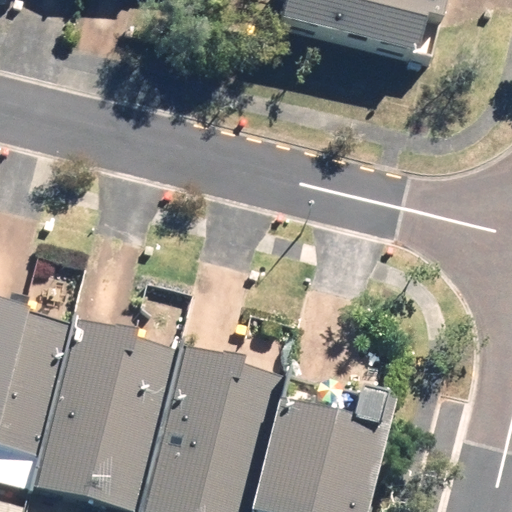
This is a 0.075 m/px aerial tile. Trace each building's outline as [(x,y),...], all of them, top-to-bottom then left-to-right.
[(291,0),(282,37),(414,69),(425,24),(442,27),(448,0),(291,0)] [(0,486),(33,495),(42,458),(1,447),(34,317),(0,307),(0,486)] [(42,458),(33,495),(100,511),(141,511),(182,355),(76,327),(42,458)] [(182,355),(141,511),(248,511),(277,402),(282,381),(182,355)] [(366,511),(393,409),(359,400),(353,421),(277,402),(248,511),(366,511)]
